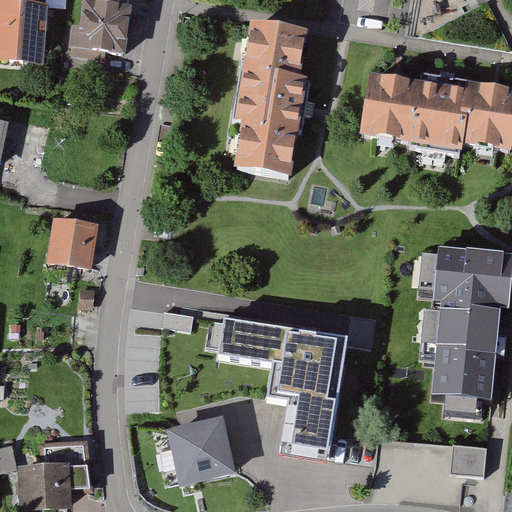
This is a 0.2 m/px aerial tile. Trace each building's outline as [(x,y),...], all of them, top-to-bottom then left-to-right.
[(50,0),(50,9),(68,9),(68,0),(50,0)] [(125,0),(85,0),(85,7),(75,5),(69,56),(118,62),(125,0)] [(41,13),(0,10),(0,65),(37,68),(41,13)] [(301,42),(244,33),(220,174),(289,185),(305,89),(293,87),(301,42)] [(362,146),(411,153),(420,94),(370,87),(362,146)] [(511,95),(468,89),(466,101),(459,149),(510,156),(511,141),(511,95)] [(466,101),(420,94),(411,153),(458,160),(459,149),(466,101)] [(95,231),(52,224),(45,271),(88,278),(95,231)] [(511,267),(511,264),(436,259),(432,312),(439,313),(432,407),(493,412),(501,317),(508,318),(511,267)] [(164,333),(193,337),(196,316),(167,312),(164,333)] [(348,345),(225,325),(219,362),(272,370),(266,404),(287,407),(279,453),(329,461),(348,345)] [(169,434),(180,488),(237,476),(226,423),(169,434)] [(339,468),(335,479),(368,489),(381,449),(343,437),(334,467),(339,468)] [(15,472),(17,511),(66,511),(66,496),(88,495),(86,448),(42,450),(43,471),(15,472)] [(454,453),(454,483),(487,483),(487,453),(454,453)]
